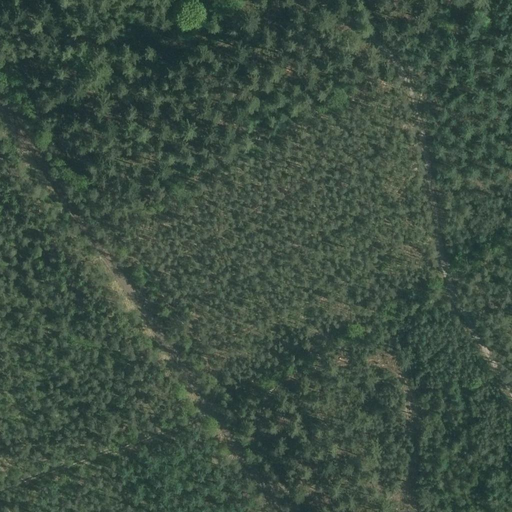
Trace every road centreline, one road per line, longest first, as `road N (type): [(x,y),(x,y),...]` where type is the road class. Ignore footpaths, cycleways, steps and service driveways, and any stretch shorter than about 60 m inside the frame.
road 1 (track): [(281,511),(0,106)]
road 2 (track): [(328,0),(404,76),(449,286),(511,386)]
road 3 (track): [(211,410),(0,488)]
